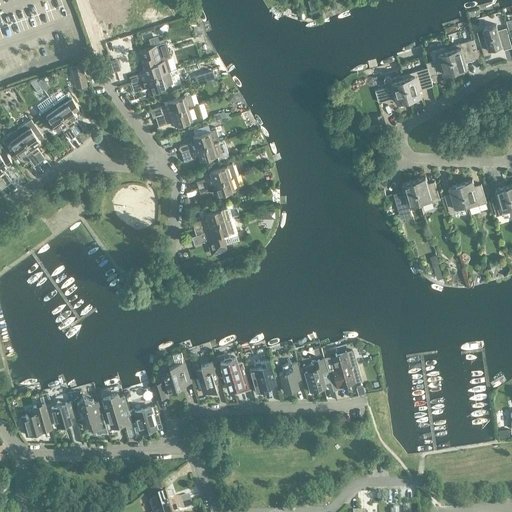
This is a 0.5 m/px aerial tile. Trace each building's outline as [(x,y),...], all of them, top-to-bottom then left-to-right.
[(128,0),(109,0),(106,1),(111,14),(131,6),(128,0)] [(131,6),(111,14),(116,27),(136,19),(131,6)] [(490,49),(503,46),(497,24),(484,28),(484,29),(477,31),(480,40),(484,55),(491,53),(490,49)] [(449,46),(456,71),(468,68),(465,57),(471,55),(472,59),(479,57),(474,39),(449,46)] [(445,75),(456,71),(449,46),(430,52),(433,60),(426,63),(427,68),(432,85),(433,85),(433,86),(430,74),(436,73),(437,73),(435,66),(441,64),(445,75)] [(144,66),(142,66),(144,72),(129,77),(131,83),(169,71),(163,52),(142,59),(144,66)] [(118,63),(111,65),(113,71),(119,69),(118,63)] [(82,67),(73,69),(75,78),(85,75),(82,67)] [(419,89),(432,85),(427,68),(421,69),(403,75),(410,100),(422,96),(419,89)] [(169,71),(131,83),(134,92),(143,89),(145,86),(148,85),(150,90),(152,90),(153,95),(172,89),(171,84),(173,83),(169,71)] [(410,100),(403,75),(396,77),(395,71),(372,78),(379,102),(397,97),(398,103),(410,100)] [(197,87),(214,84),(212,72),(195,75),(197,87)] [(68,92),(63,95),(53,103),(76,135),(81,132),(84,130),(78,122),(74,121),(72,118),(77,115),(74,110),(78,107),(68,92)] [(194,105),(190,93),(167,100),(169,106),(154,111),(156,117),(194,105)] [(53,103),(43,110),(38,112),(51,130),(55,127),(56,129),(61,126),(70,139),(76,135),(53,103)] [(203,119),(199,104),(194,105),(156,117),(158,126),(171,122),(170,120),(173,119),(175,124),(190,120),(191,123),(203,119)] [(387,128),(383,114),(372,117),(376,131),(387,128)] [(30,119),(16,129),(39,162),(44,158),(35,145),(40,141),(39,139),(43,136),(30,119)] [(178,148),(181,152),(219,140),(216,128),(210,130),(208,124),(200,127),(202,133),(193,135),(194,141),(179,146),(179,147),(178,148)] [(34,165),(39,162),(16,129),(1,139),(13,156),(18,153),(20,156),(25,152),(34,165)] [(219,140),(181,152),(184,161),(193,158),(192,156),(198,154),(200,159),(216,154),(218,160),(229,157),(223,139),(220,140),(219,140)] [(11,160),(0,143),(0,175),(7,185),(12,181),(3,168),(8,165),(7,163),(11,160)] [(198,187),(236,175),(232,163),(209,170),(211,176),(196,181),(198,187)] [(240,187),(236,175),(198,187),(200,193),(215,189),(217,194),(240,187)] [(426,177),(414,180),(422,205),(440,200),(436,185),(429,187),(426,177)] [(473,179),(461,183),(468,208),(487,202),(483,188),(476,190),(473,179)] [(414,180),(403,184),(406,194),(399,196),(401,203),(398,205),(396,208),(399,215),(402,217),(410,214),(412,211),(411,208),(422,205),(414,180)] [(461,183),(449,186),(453,197),(446,199),(450,213),(468,208),(461,183)] [(511,200),(507,185),(496,189),(499,200),(492,202),(496,216),(511,211),(511,200)] [(194,229),(232,217),(228,205),(205,212),(207,218),(192,223),(194,229)] [(232,217),(194,229),(196,235),(191,236),(194,245),(204,241),(203,239),(207,238),(210,249),(224,245),(222,239),(237,234),(232,217)] [(189,260),(179,263),(181,271),(191,269),(189,260)] [(352,350),(324,358),(333,390),(340,388),(339,385),(343,384),(343,385),(361,380),(352,350)] [(235,357),(220,362),(228,389),(241,385),(243,391),(250,389),(245,372),(240,373),(235,357)] [(321,371),(327,369),(324,358),(317,360),(319,364),(304,368),(310,390),(325,385),(321,371)] [(276,382),(273,371),(270,359),(263,361),(264,365),(250,368),(256,391),(271,387),(269,381),(272,381),(272,383),(276,382)] [(168,393),(180,390),(178,384),(186,382),(183,371),(189,369),(186,361),(169,366),(171,372),(163,374),(168,393)] [(201,369),(196,370),(203,392),(216,388),(212,376),(218,374),(214,361),(200,365),(201,369)] [(284,391),(298,387),(295,376),(301,375),(297,361),(291,363),(293,369),(279,373),(284,391)] [(161,382),(154,385),(158,399),(165,396),(161,382)] [(117,393),(103,398),(111,426),(126,422),(124,415),(129,414),(124,395),(118,397),(117,393)] [(108,433),(105,425),(99,401),(95,402),(93,401),(93,398),(90,399),(82,395),(78,402),(77,403),(83,426),(89,424),(95,428),(95,430),(95,431),(96,432),(97,434),(98,433),(100,434),(101,433),(102,432),(104,433),(107,432),(107,434),(108,433)] [(22,416),(21,416),(26,435),(51,428),(43,396),(40,397),(41,403),(33,406),(35,412),(25,414),(26,416),(22,417),(22,416)] [(56,426),(72,422),(70,414),(74,412),(71,401),(65,403),(58,399),(53,406),(51,407),(53,415),(52,417),(54,418),(56,426)] [(134,408),(129,410),(133,427),(138,425),(141,433),(156,428),(149,407),(134,411),(134,408)] [(172,494),(155,500),(149,502),(152,511),(157,511),(191,501),(189,495),(174,500),(172,494)] [(191,501),(158,511),(178,511),(193,507),(191,501)]
